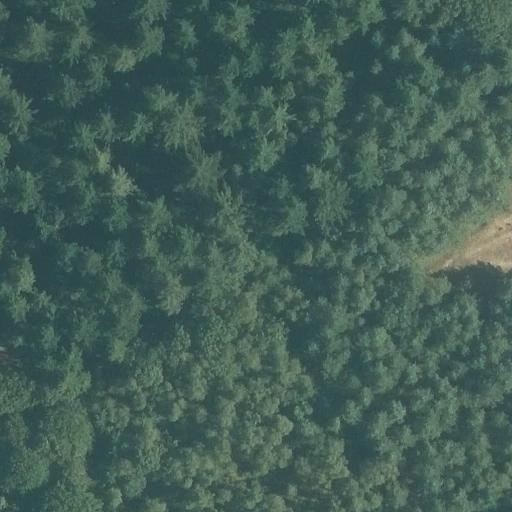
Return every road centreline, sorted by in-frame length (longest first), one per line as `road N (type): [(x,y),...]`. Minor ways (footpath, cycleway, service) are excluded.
road 1 (track): [(0,410),(66,398),(396,169),(511,70)]
road 2 (track): [(66,398),(45,440),(33,511)]
